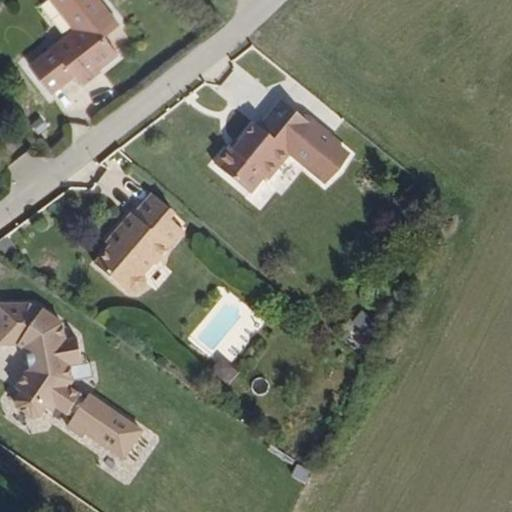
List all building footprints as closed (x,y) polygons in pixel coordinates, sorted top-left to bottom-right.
[(107,32),(121,21),(104,0),(53,0),(77,28),(33,64),(53,90),(75,71),(82,80),(119,48),(107,32)] [(352,157),(318,129),(286,103),(264,129),(261,126),(244,146),(240,143),(221,168),(255,197),(269,180),(273,182),(296,155),(330,184),(343,172),(352,157)] [(146,290),(146,284),(142,278),(150,267),(154,269),(183,234),(170,224),(174,219),(152,201),(135,222),(132,219),(106,252),(109,255),(95,272),(123,294),(133,300),(142,296),(146,290)] [(44,315),(33,307),(7,308),(7,328),(2,328),(2,348),(22,347),(30,350),(30,351),(34,350),(40,372),(36,373),(37,374),(25,391),(32,395),(26,404),(27,410),(42,421),(49,419),(54,411),(61,415),(65,408),(77,416),(78,415),(83,419),(77,428),(94,440),(96,435),(133,460),(152,432),(98,396),(95,402),(89,398),(90,397),(78,389),(82,383),(78,367),(90,364),(83,340),(71,343),(67,326),(46,312),(44,315)] [(30,351),(36,373),(40,372),(34,350),(30,351)]
